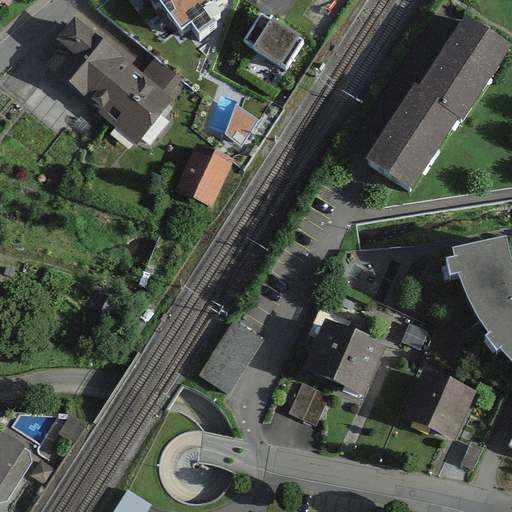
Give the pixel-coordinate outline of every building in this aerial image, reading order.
[(0,0),(0,5),(7,10),(12,0),(0,0)] [(218,0),(152,0),(169,19),(180,10),(199,33),(217,17),(211,9),(220,2),(218,0)] [(303,45),(262,18),(245,44),(286,71),(303,45)] [(70,90),(104,48),(76,24),(55,49),(61,53),(46,71),(70,90)] [(462,123),(508,54),(466,27),(420,96),(458,121),(462,123)] [(104,48),(70,90),(141,148),(176,106),(170,101),(183,84),(155,61),(141,78),(104,48)] [(370,165),(411,192),(458,121),(420,96),(418,94),(370,165)] [(213,210),(235,162),(198,145),(176,193),(213,210)] [(511,443),(510,447),(511,448),(511,268),(506,243),(451,254),(453,262),(444,262),(449,282),(459,280),(468,304),(482,330),(488,339),(483,342),(496,358),(499,353),(511,366),(511,443)] [(364,399),(383,346),(321,324),(302,377),(364,399)] [(230,394),(262,341),(234,325),(203,378),(230,394)] [(454,442),(474,394),(423,372),(403,420),(454,442)] [(314,426),(327,396),(304,386),(290,415),(314,426)] [(0,484),(22,451),(0,437),(0,484)] [(143,511),(150,501),(126,487),(110,511),(143,511)]
